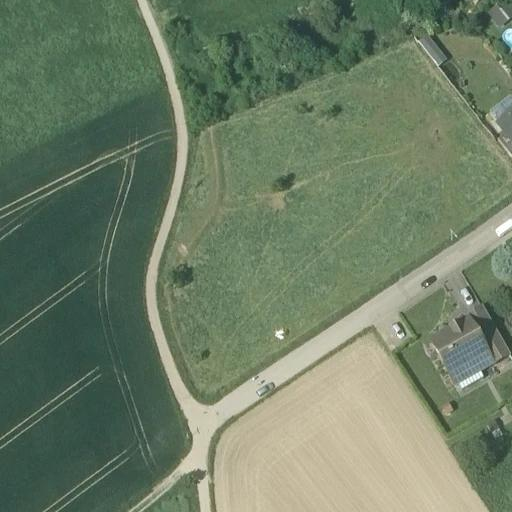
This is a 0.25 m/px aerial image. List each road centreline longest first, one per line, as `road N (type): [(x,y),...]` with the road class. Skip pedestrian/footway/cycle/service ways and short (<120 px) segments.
road 1 (track): [(145,0),(175,76),(183,129),(180,171),(147,294),(195,427)]
road 2 (residential): [(511,207),(195,427)]
